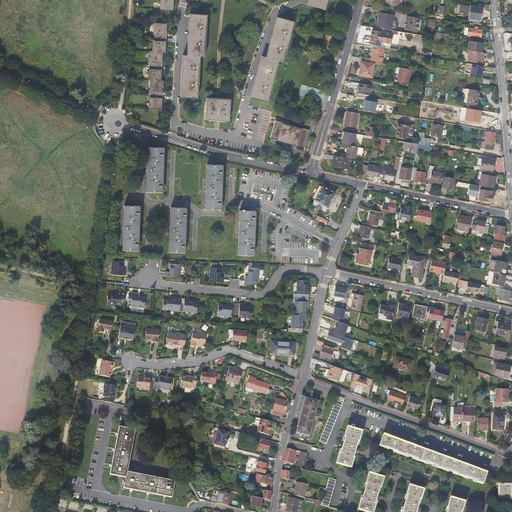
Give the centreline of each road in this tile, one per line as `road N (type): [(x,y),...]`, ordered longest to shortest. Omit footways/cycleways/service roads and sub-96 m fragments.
road 1 (residential): [(323,455),(344,410),(492,464),(503,453)]
road 2 (residential): [(302,380),(503,453)]
road 3 (residential): [(146,278),(256,295),(287,269),(326,272)]
road 4 (residential): [(326,272),(511,310)]
road 5 (residential): [(511,187),(494,0)]
road 6 (residential): [(303,377),(228,351),(191,364),(129,362)]
road 7 (residential): [(313,172),(360,0)]
road 8 (residential): [(511,215),(362,184)]
road 9 (residential): [(172,139),(313,172)]
road 10 (residential): [(273,511),(302,380)]
